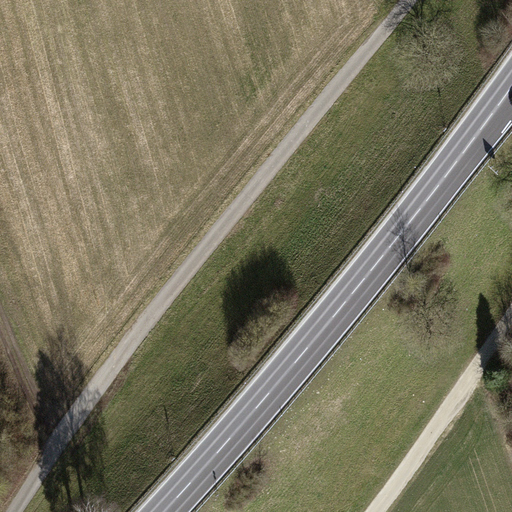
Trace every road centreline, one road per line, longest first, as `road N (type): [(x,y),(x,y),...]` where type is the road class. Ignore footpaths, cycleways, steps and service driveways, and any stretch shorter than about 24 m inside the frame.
road 1 (track): [(423,0),(6,511)]
road 2 (primary): [(162,511),(511,78)]
road 3 (track): [(376,511),(511,316)]
road 4 (track): [(0,321),(55,446)]
